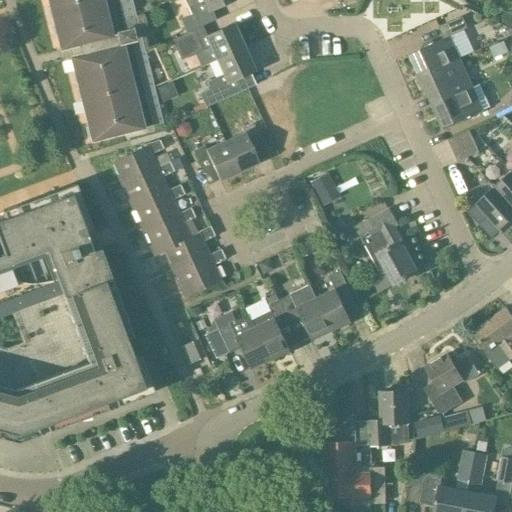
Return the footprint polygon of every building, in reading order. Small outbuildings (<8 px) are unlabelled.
[(47,0),(53,22),(97,10),(94,0),(47,0)] [(117,0),(125,33),(123,33),(126,43),(131,41),(152,126),(162,123),(131,0),(117,0)] [(183,0),(190,15),(180,19),(186,32),(200,26),(214,20),(210,11),(233,0),(183,0)] [(68,48),(104,38),(97,10),(53,22),(60,50),(68,48)] [(419,76),(459,58),(449,36),(467,28),(461,15),(438,26),(443,39),(409,55),(419,76)] [(186,32),(171,39),(181,60),(210,47),(216,60),(216,61),(243,48),(233,24),(205,37),(200,26),(186,32)] [(75,79),(87,76),(120,68),(114,46),(126,43),(123,33),(104,38),(68,48),(75,79)] [(145,52),(150,62),(155,60),(157,54),(155,48),(145,52)] [(210,91),(201,95),(206,107),(231,95),(226,83),(227,83),(254,71),(243,48),(216,61),(222,74),(206,81),(210,91)] [(433,106),(472,87),(459,58),(419,76),(433,106)] [(83,110),(127,99),(120,68),(87,76),(75,79),(83,110)] [(472,87),(433,106),(443,128),(489,107),(479,84),(472,87)] [(127,99),(83,110),(91,141),(135,131),(127,99)] [(224,142),(238,172),(257,163),(245,137),(256,132),(252,124),(241,129),(243,133),(224,142)] [(453,151),(474,141),(469,130),(448,140),(453,151)] [(129,155),(113,162),(116,169),(120,176),(118,177),(117,177),(119,182),(121,187),(122,187),(124,186),(158,170),(157,169),(154,161),(151,154),(157,152),(163,149),(160,145),(158,140),(151,142),(144,144),(144,146),(144,148),(129,155)] [(474,141),(453,151),(457,162),(479,152),(474,141)] [(219,181),(238,172),(224,142),(205,150),(203,146),(192,151),(196,160),(207,155),(219,181)] [(158,170),(124,186),(130,199),(128,200),(131,208),(132,210),(135,209),(134,209),(168,193),(167,191),(162,178),(174,173),(170,164),(157,169),(158,170)] [(511,206),(511,172),(494,187),(511,206)] [(310,184),(316,195),(333,185),(328,174),(310,184)] [(0,439),(16,444),(46,432),(153,393),(140,358),(139,355),(132,358),(125,340),(132,338),(99,249),(91,252),(88,244),(85,236),(93,233),(75,185),(2,211),(2,212),(0,212),(0,439)] [(168,193),(134,209),(135,209),(141,222),(138,223),(142,232),(143,233),(145,232),(179,216),(178,215),(172,202),(184,196),(179,186),(167,191),(168,193)] [(500,230),(511,218),(511,206),(494,187),(476,203),(466,212),(479,226),(489,217),(500,230)] [(417,272),(401,242),(403,241),(395,227),(398,225),(389,208),(354,227),(379,272),(385,268),(394,285),(417,272)] [(179,216),(145,232),(151,245),(149,246),(154,256),(165,251),(169,249),(178,245),(177,244),(189,238),(182,224),(194,219),(190,210),(178,215),(179,216)] [(169,249),(165,251),(171,264),(169,265),(171,270),(172,271),(207,253),(202,242),(214,237),(209,226),(196,233),(196,235),(189,238),(177,244),(178,245),(169,249)] [(307,241),(296,246),(301,257),(313,251),(308,240),(307,241)] [(207,253),(172,271),(173,274),(175,273),(181,287),(179,288),(184,297),(220,281),(212,265),(225,259),(220,247),(207,253)] [(270,257),(258,263),(263,273),(275,268),(270,257)] [(316,298),(332,331),(351,322),(340,299),(351,294),(340,270),(329,276),(335,289),(316,298)] [(310,286),(279,300),(290,322),(301,317),(312,340),(332,331),(316,298),(310,286)] [(251,319),(252,321),(255,328),(271,360),(290,351),(279,328),(290,322),(279,300),(269,305),(271,310),(255,317),(251,319)] [(497,368),(511,357),(511,315),(506,307),(472,332),(486,351),(485,352),(497,368)] [(230,323),(218,329),(230,353),(241,347),(251,369),(255,367),(271,360),(255,328),(252,321),(251,319),(249,314),(230,323)] [(194,342),(183,347),(190,364),(201,360),(194,342)] [(453,363),(447,353),(425,366),(434,382),(423,388),(438,413),(443,414),(462,402),(453,386),(463,381),(465,383),(479,375),(468,355),(453,363)] [(228,397),(240,391),(231,370),(219,375),(228,397)] [(369,421),(369,444),(370,444),(370,447),(388,446),(388,444),(409,443),(408,423),(409,423),(408,391),(379,392),(380,421),(369,421)] [(441,418),(444,431),(471,425),(486,421),(483,407),(441,418)] [(444,431),(441,418),(440,416),(414,422),(418,439),(444,432),(444,431)] [(369,444),(369,421),(351,421),(349,419),(327,438),(327,443),(321,443),(322,476),(340,475),(341,470),(352,470),(351,461),(357,460),(356,445),(369,444)] [(475,452),(463,450),(458,477),(470,480),(475,452)] [(464,511),(493,511),(496,497),(480,494),(488,454),(475,452),(470,480),(468,492),(464,511)] [(511,482),(511,481),(511,458),(501,456),(496,481),(511,484),(511,482)] [(464,511),(468,492),(440,486),(442,475),(428,473),(430,461),(414,458),(409,485),(420,487),(417,504),(435,507),(433,511),(464,511)] [(371,498),(370,472),(357,473),(357,460),(351,461),(352,470),(341,470),(340,475),(322,476),(323,497),(346,496),(346,505),(359,504),(359,498),(371,498)] [(370,472),(371,498),(371,504),(386,504),(385,467),(369,467),(370,472)]
